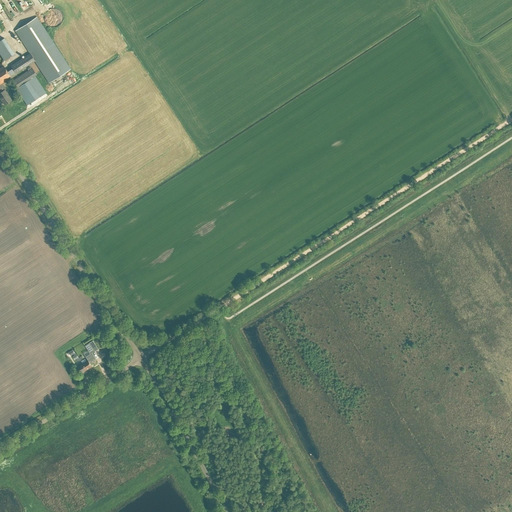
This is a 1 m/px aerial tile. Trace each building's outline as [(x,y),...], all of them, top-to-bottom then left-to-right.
[(47,10),(45,13),(44,15),(44,18),(44,20),(45,23),(47,25),(49,26),(52,27),(55,27),(57,26),(60,25),(61,23),(62,20),(63,18),(62,15),(61,13),(60,10),(57,9),(55,8),(52,8),(49,9),(47,10)] [(30,64),(34,61),(49,83),(70,69),(37,17),(15,31),(30,54),(25,56),(10,66),(15,73),(30,64)] [(0,39),(0,53),(4,60),(15,53),(5,37),(0,39)] [(11,81),(16,88),(28,80),(36,75),(32,68),(11,81)] [(7,72),(0,76),(0,90),(1,92),(0,92),(0,98),(4,105),(11,100),(5,90),(6,89),(2,83),(11,77),(7,72)] [(28,80),(16,88),(27,105),(39,97),(28,80)] [(83,363),(87,369),(92,366),(89,362),(95,358),(92,353),(95,351),(90,343),(85,345),(91,354),(86,357),(88,360),(83,363)] [(87,369),(83,363),(77,366),(82,373),(87,369)] [(232,434),(229,429),(226,430),(226,429),(222,430),(222,431),(224,437),(232,434)]
